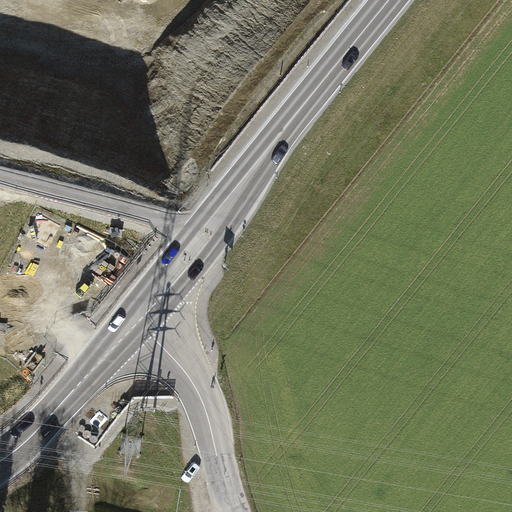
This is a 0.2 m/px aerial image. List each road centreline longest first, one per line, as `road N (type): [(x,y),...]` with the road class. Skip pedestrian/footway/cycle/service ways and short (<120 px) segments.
road 1 (primary): [(0,462),(105,358),(388,0)]
road 2 (track): [(136,321),(193,380),(232,511)]
